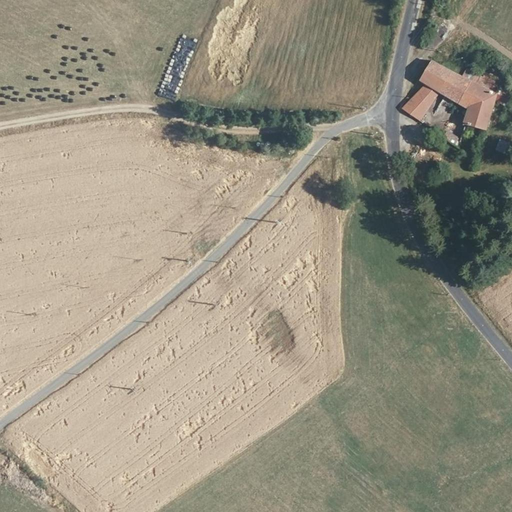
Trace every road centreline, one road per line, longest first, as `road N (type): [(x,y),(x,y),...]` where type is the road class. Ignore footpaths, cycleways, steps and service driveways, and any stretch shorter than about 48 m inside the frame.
road 1 (unclassified): [(393,108),(331,132),(180,287),(0,425)]
road 2 (tertiary): [(393,108),(399,180),(415,224),(453,287),(511,357)]
